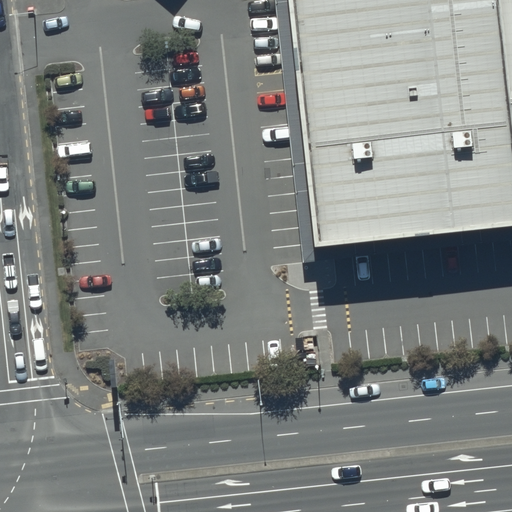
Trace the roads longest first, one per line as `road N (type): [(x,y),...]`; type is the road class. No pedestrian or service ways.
road 1 (primary): [(0,465),(511,411)]
road 2 (primary): [(511,486),(276,511)]
